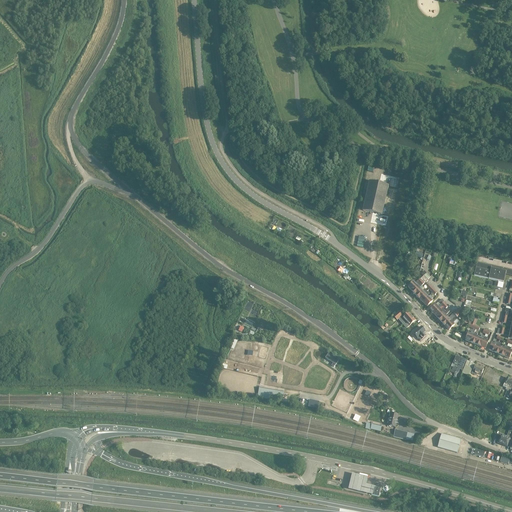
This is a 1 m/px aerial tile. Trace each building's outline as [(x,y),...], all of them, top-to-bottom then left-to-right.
[(382,215),(389,186),(369,181),(363,211),(382,215)] [(511,276),(511,270),(477,262),(474,276),(504,282),(506,275),(511,276)] [(421,274),(425,278),(428,281),(428,280),(427,280),(430,277),(426,273),(424,271),(421,274)] [(420,279),(415,283),(413,282),(408,287),(412,291),(425,278),(421,274),(423,276),(420,279)] [(425,283),(426,282),(428,281),(425,278),(412,291),(415,295),(421,290),(423,288),(422,286),(425,283)] [(423,288),(421,290),(415,295),(419,299),(425,294),(427,292),(425,289),(423,288)] [(427,292),(425,294),(419,299),(423,303),(429,297),(431,295),(427,292)] [(431,295),(429,297),(423,303),(427,307),(432,301),(431,300),(433,298),(431,295)] [(434,314),(440,309),(442,307),(445,310),(448,307),(446,305),(446,304),(442,299),(436,305),(430,310),(434,314)] [(445,326),(462,310),(460,308),(454,314),(453,315),(453,314),(448,318),(447,317),(441,322),(445,326)] [(443,309),(441,311),(440,309),(434,314),(438,318),(443,313),(445,311),(443,309)] [(445,311),(443,313),(438,318),(441,322),(447,317),(446,315),(450,311),(448,309),(445,311)] [(463,315),(465,313),(462,310),(445,326),(449,330),(455,325),(453,323),(457,319),(456,318),(457,318),(461,314),(463,315)] [(409,313),(408,313),(403,318),(402,316),(403,315),(400,311),(394,317),(397,320),(398,319),(403,325),(412,317),(409,313)] [(406,329),(408,327),(415,321),(412,317),(403,325),(406,329)] [(476,330),(477,327),(474,325),(472,329),(473,329),(472,332),(471,331),(470,334),(468,333),(465,340),(470,343),(473,335),(475,333),(476,330)] [(425,332),(421,327),(413,334),(418,339),(418,338),(420,341),(426,336),(424,333),(425,332)] [(475,333),(473,335),(470,343),(475,345),(478,338),(476,337),(477,334),(475,333)] [(481,336),(480,338),(478,338),(475,345),(480,347),(483,340),(484,337),(481,336)] [(484,337),(483,340),(480,347),(485,349),(488,342),(486,341),(487,338),(484,337)] [(494,353),(498,343),(495,341),(494,344),(492,343),(489,350),(494,353)] [(499,355),(502,348),(500,347),(501,344),(498,343),(494,353),(499,355)] [(505,346),(504,348),(502,348),(499,355),(504,357),(507,350),(508,347),(505,346)] [(338,361),(328,354),(325,358),(335,365),(338,361)] [(455,372),(461,359),(456,357),(453,363),(456,364),(454,368),(453,367),(451,372),(455,374),(455,372)] [(460,370),(461,370),(466,361),(461,359),(455,372),(458,373),(460,370)] [(469,376),(472,369),(467,367),(469,363),(466,362),(462,373),(469,376)] [(477,375),(480,376),(484,368),(476,365),(473,372),(472,374),(476,376),(477,375)] [(282,402),(284,392),(259,388),(257,397),(282,402)] [(310,400),(309,407),(319,408),(320,401),(310,400)] [(395,428),(397,421),(398,415),(391,413),(388,426),(395,428)] [(370,430),(371,430),(380,432),(382,426),(372,424),(372,425),(366,423),(365,429),(370,430)] [(511,429),(510,429),(506,437),(501,435),(497,443),(507,447),(510,439),(510,437),(511,438),(511,429)] [(408,433),(395,430),(393,437),(406,440),(408,433)] [(461,439),(442,434),(438,447),(457,453),(461,439)] [(368,479),(352,475),(349,491),(373,497),(375,488),(367,486),(368,479)] [(373,487),(371,495),(372,495),(379,497),(381,488),(373,487)]
